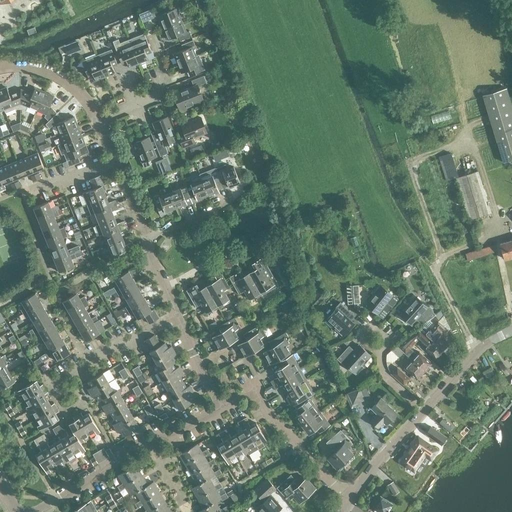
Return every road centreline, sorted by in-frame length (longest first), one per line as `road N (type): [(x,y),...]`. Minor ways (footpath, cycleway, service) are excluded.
road 1 (track): [(308,0),(385,210),(434,270)]
road 2 (residential): [(222,406),(53,500)]
road 3 (residential): [(332,484),(253,388),(222,406)]
road 4 (residential): [(49,384),(176,315)]
road 5 (residential): [(99,119),(53,73),(0,65)]
